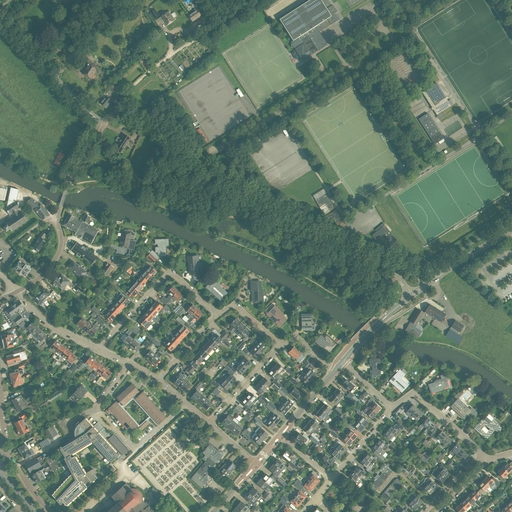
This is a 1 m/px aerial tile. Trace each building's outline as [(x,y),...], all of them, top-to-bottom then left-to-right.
[(302,40),(311,55),(316,52),(327,45),(319,32),(321,31),(322,30),(322,28),(321,27),(320,27),(319,27),(318,25),(331,17),(320,0),(310,0),(279,20),(293,41),(291,43),(292,44),(291,45),(291,47),(292,48),(293,49),(294,48),(295,49),(293,46),(297,43),(297,42),(299,41),(299,42),(302,40)] [(327,0),(320,0),(331,17),(318,25),(319,27),(320,27),(321,27),(322,28),(322,30),(339,20),(335,14),(338,12),(337,13),(333,6),(332,6),(327,0)] [(194,20),(196,23),(202,18),(197,10),(196,10),(195,10),(193,11),(193,12),(188,16),(192,21),(194,20)] [(163,22),(164,21),(167,25),(173,21),(172,20),(174,18),(169,11),(160,17),(160,18),(163,22)] [(309,57),(311,55),(302,40),(299,42),(299,41),(297,42),(297,43),(293,46),(295,49),(295,50),(296,49),(301,57),(300,58),(303,61),(309,57)] [(100,68),(91,62),(87,57),(89,56),(87,52),(81,56),(87,64),(86,66),(87,67),(83,73),(91,78),(96,71),(97,72),(100,68)] [(431,108),(432,110),(433,110),(437,115),(442,112),(451,106),(446,98),(437,83),(425,90),(425,91),(422,93),(432,108),(431,108)] [(100,103),(106,108),(112,101),(106,96),(105,96),(104,96),(101,100),(102,100),(100,103)] [(430,138),(439,131),(428,113),(418,119),(430,138)] [(200,142),(206,139),(200,128),(194,131),(200,142)] [(430,138),(435,144),(444,139),(439,131),(430,138)] [(121,154),(131,139),(124,134),(114,149),(121,154)] [(53,163),(58,166),(63,157),(58,154),(53,163)] [(11,187),(8,200),(15,201),(18,189),(11,187)] [(326,193),(315,200),(320,207),(324,215),(330,211),(336,207),(326,193)] [(31,199),(25,204),(34,209),(43,220),(49,215),(41,204),(40,205),(31,199)] [(10,211),(11,212),(15,217),(5,223),(7,225),(3,228),(6,232),(10,230),(11,232),(27,221),(28,217),(25,214),(22,213),(19,215),(15,208),(10,211)] [(337,209),(326,216),(326,218),(329,221),(333,219),(337,226),(344,221),(337,209)] [(82,223),(73,218),(74,217),(69,214),(63,225),(76,232),(74,235),(91,244),(98,231),(84,224),(84,222),(87,223),(90,217),(85,215),(82,221),(83,221),(82,223)] [(383,234),(395,249),(400,244),(390,232),(385,225),(383,223),(375,230),(376,232),(372,236),(376,240),(383,234)] [(119,247),(129,249),(133,250),(134,246),(132,245),(133,241),(130,240),(131,233),(130,232),(130,231),(125,230),(125,231),(122,231),(119,247)] [(33,247),(38,251),(45,242),(42,239),(46,235),(42,232),(37,240),(37,241),(33,247)] [(155,248),(156,253),(158,253),(158,255),(161,255),(161,256),(166,256),(165,246),(168,246),(168,239),(155,240),(155,244),(158,244),(158,248),(155,248)] [(93,264),(97,258),(80,245),(78,246),(75,244),(70,250),(82,259),(84,257),(93,264)] [(149,250),(148,252),(156,259),(158,257),(152,251),(151,252),(149,250)] [(153,263),(156,260),(149,254),(147,257),(153,263)] [(189,261),(190,275),(194,274),(194,281),(200,280),(204,275),(199,270),(197,256),(187,257),(188,261),(189,261)] [(30,271),(31,269),(30,268),(31,266),(28,265),(28,266),(27,266),(27,265),(24,263),(20,260),(19,262),(18,262),(14,268),(18,271),(18,272),(21,274),(22,274),(26,277),(30,271)] [(80,279),(86,272),(79,267),(78,266),(73,262),(69,267),(74,271),(75,272),(74,273),(80,279)] [(114,268),(108,263),(101,273),(107,277),(114,268)] [(145,266),(143,268),(144,270),(146,271),(152,277),(156,272),(150,266),(149,265),(146,267),(145,266)] [(87,274),(94,280),(97,275),(91,270),(87,274)] [(140,272),(138,274),(141,276),(147,282),(152,277),(146,271),(144,270),(141,273),(140,272)] [(69,281),(62,275),(58,279),(57,278),(54,282),(54,283),(53,285),(56,287),(57,285),(63,290),(66,285),(70,288),(73,284),(69,281)] [(143,287),(147,282),(141,276),(140,278),(137,281),(143,287)] [(212,279),(205,287),(220,300),(227,292),(212,279)] [(138,292),(143,287),(137,281),(132,286),(138,292)] [(253,299),(253,302),(261,302),(261,286),(259,286),(259,281),(250,282),(251,290),(252,290),(252,299),(253,299)] [(81,294),(82,293),(85,290),(77,283),(73,288),(77,291),(81,294)] [(161,300),(166,304),(168,303),(167,302),(170,300),(178,291),(173,286),(172,287),(169,285),(165,290),(167,292),(167,293),(170,295),(166,299),(163,297),(161,300)] [(132,286),(128,291),(129,293),(128,295),(130,297),(132,295),(134,296),(138,292),(132,286)] [(53,295),(56,298),(58,300),(59,299),(60,300),(62,298),(61,297),(59,294),(58,295),(54,291),(50,295),(42,287),(38,292),(47,300),(49,298),(50,298),(53,295)] [(167,302),(168,303),(170,305),(174,300),(177,302),(183,296),(178,291),(170,300),(167,302)] [(47,300),(38,292),(33,297),(38,301),(37,303),(39,305),(40,304),(41,305),(43,302),(44,303),(47,300)] [(117,300),(124,307),(129,302),(123,296),(124,295),(121,293),(116,299),(117,300)] [(117,300),(114,303),(110,300),(108,302),(109,302),(120,312),(124,307),(117,300)] [(18,326),(20,327),(21,329),(33,318),(32,317),(27,311),(20,301),(15,304),(14,303),(10,306),(11,307),(7,310),(18,326)] [(152,307),(158,312),(160,314),(165,309),(156,301),(152,307)] [(110,307),(107,310),(115,317),(120,312),(109,302),(107,304),(110,307)] [(272,303),(265,311),(267,314),(266,314),(280,327),(287,319),(284,317),(273,307),(275,306),(272,303)] [(441,323),(446,315),(430,304),(424,312),(436,320),(435,320),(439,322),(440,322),(441,323)] [(37,308),(42,312),(44,314),(47,312),(40,305),(37,308)] [(179,305),(173,311),(176,313),(182,307),(179,305)] [(185,316),(182,319),(186,322),(188,319),(192,316),(197,309),(192,305),(190,307),(188,305),(184,309),(187,311),(189,313),(186,317),(185,316)] [(92,309),(98,315),(101,312),(94,306),(92,309)] [(147,311),(158,321),(160,319),(155,315),(158,312),(152,307),(147,311)] [(176,313),(179,316),(184,309),(182,307),(176,313)] [(101,313),(110,322),(115,317),(107,310),(105,308),(101,313)] [(186,322),(190,326),(192,323),(191,322),(194,318),(197,320),(202,314),(197,309),(192,316),(188,319),(186,322)] [(422,332),(415,327),(424,313),(418,309),(410,322),(405,331),(418,339),(422,332)] [(143,316),(151,324),(154,321),(156,323),(158,321),(147,311),(143,316)] [(311,314),(301,314),(302,330),(314,330),(314,325),(311,325),(311,314)] [(143,316),(138,321),(147,329),(151,324),(143,316)] [(189,332),(182,326),(185,323),(178,317),(176,320),(182,325),(177,330),(178,331),(184,337),(189,332)] [(33,323),(32,323),(31,324),(29,322),(32,319),(33,318),(29,322),(21,329),(22,330),(24,331),(27,328),(31,333),(37,327),(35,325),(33,323)] [(77,324),(82,329),(87,323),(82,318),(77,324)] [(231,333),(235,329),(240,323),(238,321),(239,320),(237,318),(236,319),(235,318),(232,322),(231,320),(228,323),(232,327),(229,330),(231,333)] [(455,320),(451,327),(445,336),(459,345),(464,338),(455,332),(456,330),(459,333),(464,325),(455,320)] [(87,323),(82,329),(87,333),(88,332),(93,327),(93,326),(91,324),(92,323),(89,321),(87,323)] [(235,329),(233,331),(238,336),(238,335),(245,328),(243,325),(244,325),(242,323),(241,324),(240,323),(235,329)] [(93,327),(88,332),(93,337),(98,331),(96,329),(98,326),(95,324),(93,326),(93,327)] [(125,334),(127,336),(123,341),(128,346),(133,339),(129,335),(132,331),(137,336),(142,331),(137,327),(135,325),(132,327),(125,334)] [(36,337),(41,332),(39,330),(40,330),(38,327),(37,328),(37,327),(31,333),(30,334),(34,339),(36,337)] [(245,328),(238,335),(244,341),(246,339),(245,338),(250,332),(248,330),(248,329),(246,327),(246,328),(245,328)] [(184,337),(178,331),(176,333),(174,331),(173,332),(170,329),(169,331),(172,334),(174,336),(180,341),(184,337)] [(151,340),(154,338),(147,331),(145,334),(148,338),(151,340)] [(41,332),(36,337),(38,340),(38,341),(38,342),(39,343),(37,345),(39,347),(43,343),(41,341),(46,336),(44,334),(42,332),(41,332)] [(11,341),(13,341),(14,340),(14,337),(13,334),(5,336),(5,338),(2,339),(3,343),(11,341)] [(169,341),(175,346),(180,341),(174,336),(172,334),(170,336),(172,338),(169,341)] [(212,338),(211,339),(217,344),(219,342),(221,344),(223,342),(229,348),(232,345),(230,344),(227,340),(221,335),(220,335),(219,337),(215,334),(214,335),(213,336),(213,335),(211,337),(212,338)] [(324,351),(327,347),(332,351),(337,345),(326,335),(324,337),(321,334),(314,342),(324,351)] [(151,340),(148,338),(143,344),(145,347),(151,340)] [(154,338),(151,340),(154,343),(158,346),(160,344),(154,338)] [(11,341),(3,343),(4,349),(14,347),(13,344),(17,342),(16,339),(14,340),(13,341),(11,341)] [(133,350),(134,349),(137,352),(141,347),(133,339),(128,346),(133,350)] [(165,341),(167,343),(165,346),(171,351),(175,346),(169,341),(167,339),(165,341)] [(207,343),(206,344),(215,351),(218,348),(215,346),(217,344),(211,339),(209,341),(208,340),(206,342),(207,343)] [(145,347),(147,349),(143,354),(145,356),(145,357),(150,361),(155,355),(154,354),(155,353),(152,350),(149,348),(154,343),(151,340),(145,347)] [(56,341),(55,343),(52,341),(48,345),(50,348),(49,349),(54,354),(55,354),(61,345),(56,341)] [(244,347),(243,346),(245,343),(243,341),(237,348),(236,349),(239,352),(241,350),(244,347)] [(255,347),(261,353),(267,347),(261,341),(255,347)] [(45,343),(38,349),(41,352),(47,346),(45,343)] [(208,354),(212,349),(215,352),(215,351),(206,344),(204,346),(204,345),(202,347),(202,348),(202,349),(208,354)] [(57,361),(60,358),(61,356),(66,349),(61,345),(55,354),(54,354),(57,357),(55,360),(57,361)] [(257,357),(261,353),(255,347),(252,350),(251,350),(249,352),(255,358),(256,357),(257,357)] [(296,361),(299,363),(304,357),(294,347),(288,353),(292,356),(296,359),(295,360),(296,361)] [(16,363),(16,362),(27,359),(24,349),(23,349),(14,351),(15,352),(13,352),(13,354),(6,356),(8,366),(9,365),(9,366),(12,366),(12,365),(16,363)] [(62,360),(64,358),(66,360),(72,353),(66,349),(61,356),(60,358),(57,361),(59,363),(62,360)] [(198,353),(203,359),(208,354),(202,349),(200,351),(199,350),(198,352),(198,353)] [(68,363),(66,365),(69,368),(77,357),(72,353),(66,360),(67,360),(65,361),(68,363)] [(194,358),(193,358),(199,364),(203,359),(198,353),(196,356),(195,355),(193,357),(194,358)] [(160,360),(155,355),(150,361),(155,366),(160,360)] [(90,357),(85,364),(88,366),(87,368),(89,370),(96,361),(90,357)] [(243,360),(240,363),(246,369),(250,364),(250,363),(250,362),(245,357),(242,360),(243,360)] [(27,360),(23,364),(18,366),(19,369),(24,367),(29,362),(32,360),(30,358),(27,360)] [(194,369),(199,364),(193,358),(191,361),(190,360),(189,362),(189,363),(191,365),(190,366),(195,371),(196,370),(194,369)] [(370,366),(372,366),(372,370),(370,370),(370,375),(372,375),(372,378),(376,378),(376,375),(380,375),(380,362),(380,359),(370,359),(370,366)] [(82,361),(76,368),(79,370),(84,363),(82,361)] [(96,361),(91,368),(96,372),(101,365),(96,361)] [(305,374),(311,380),(316,374),(312,371),(315,368),(310,363),(309,364),(307,361),(303,366),(306,368),(307,367),(309,369),(305,374)] [(235,365),(233,367),(234,369),(240,374),(241,373),(242,374),(246,369),(240,363),(238,362),(236,365),(235,365)] [(74,363),(69,370),(71,373),(77,365),(74,363)] [(273,368),(279,374),(282,371),(283,373),(285,370),(277,363),(273,368)] [(92,380),(93,380),(95,377),(96,377),(98,373),(101,376),(106,369),(101,365),(96,372),(94,375),(91,378),(90,379),(92,380)] [(287,367),(285,369),(292,376),(294,374),(287,367)] [(276,377),(279,374),(273,368),(268,373),(269,374),(274,380),(277,377),(276,377)] [(12,380),(12,381),(21,378),(20,375),(24,374),(23,369),(19,370),(18,369),(14,370),(15,372),(9,374),(11,378),(10,378),(11,380),(12,380)] [(106,369),(101,376),(107,380),(112,373),(106,369)] [(226,375),(223,378),(225,379),(231,385),(236,380),(235,379),(232,376),(234,373),(231,370),(229,372),(228,372),(226,375)] [(390,381),(402,392),(409,383),(403,377),(405,374),(400,370),(390,381)] [(174,381),(174,382),(174,383),(179,387),(185,381),(190,375),(186,371),(184,373),(182,371),(178,376),(179,376),(176,380),(176,379),(174,381)] [(301,379),(307,385),(311,380),(305,374),(303,372),(296,379),(299,381),(301,379)] [(442,379),(435,381),(435,383),(429,385),(432,393),(444,389),(443,387),(448,386),(446,380),(449,379),(447,374),(441,376),(442,379)] [(21,378),(12,381),(12,382),(12,384),(13,384),(13,386),(23,383),(21,378)] [(259,383),(266,388),(268,386),(269,387),(271,385),(264,378),(259,383)] [(231,385),(225,379),(222,382),(220,381),(218,383),(225,390),(226,389),(227,390),(231,385)] [(343,382),(341,384),(341,385),(348,391),(350,392),(353,388),(354,390),(357,386),(351,381),(350,383),(346,380),(344,382),(343,382)] [(184,391),(187,388),(189,390),(193,385),(188,382),(187,383),(185,381),(179,387),(184,391)] [(276,381),(274,383),(280,389),(282,387),(276,381)] [(203,384),(200,382),(195,388),(197,390),(198,391),(203,384)] [(126,389),(133,397),(139,391),(132,383),(126,389)] [(263,391),(266,388),(259,383),(255,388),(256,388),(255,389),(260,395),(263,392),(263,391)] [(271,386),(278,392),(280,389),(274,383),(271,386)] [(31,384),(26,388),(21,391),(23,394),(27,391),(27,392),(32,389),(30,387),(32,385),(31,384)] [(69,398),(75,404),(85,394),(87,392),(83,388),(84,387),(82,385),(81,385),(80,384),(76,389),(77,390),(69,398)] [(282,387),(280,389),(287,395),(289,393),(282,387)] [(301,394),(294,388),(290,393),(297,399),(301,394)] [(126,389),(121,394),(128,402),(133,397),(126,389)] [(191,397),(196,401),(201,395),(203,393),(199,389),(198,391),(197,390),(191,397)] [(280,389),(278,392),(285,397),(287,395),(280,389)] [(337,389),(333,394),(339,399),(343,394),(337,389)] [(143,392),(142,393),(135,399),(139,404),(147,397),(143,392)] [(348,394),(352,398),(357,402),(359,399),(350,392),(348,394)] [(250,393),(246,398),(252,403),(253,404),(258,400),(250,393)] [(128,402),(121,394),(116,398),(123,406),(128,402)] [(339,399),(333,394),(329,399),(337,406),(341,401),(339,399)] [(15,406),(25,401),(24,397),(22,398),(21,395),(12,400),(15,406)] [(200,405),(201,405),(206,399),(201,395),(196,401),(199,403),(198,404),(200,405)] [(269,401),(269,402),(262,396),(260,398),(267,404),(269,401)] [(151,402),(147,397),(139,404),(144,409),(151,402)] [(246,398),(241,402),(242,403),(241,404),(246,408),(244,410),(251,416),(254,414),(251,412),(250,411),(252,408),(250,407),(253,404),(252,403),(246,398)] [(260,398),(258,400),(265,406),(267,404),(260,398)] [(281,403),(282,404),(289,409),(293,404),(287,400),(285,398),(281,403)] [(371,403),(368,406),(376,413),(380,408),(374,403),(375,402),(370,398),(368,401),(371,403)] [(28,399),(25,401),(15,406),(19,412),(25,408),(28,406),(26,403),(29,402),(28,399)] [(206,399),(201,405),(206,409),(207,409),(209,407),(208,407),(211,403),(206,399)] [(468,416),(469,416),(469,418),(470,419),(471,419),(473,417),(473,416),(477,412),(472,408),(470,410),(458,399),(451,407),(458,413),(465,419),(468,416)] [(270,406),(274,410),(276,408),(269,401),(267,404),(270,406)] [(116,402),(108,409),(113,414),(121,407),(116,402)] [(156,407),(151,402),(144,409),(148,414),(156,407)] [(267,404),(265,406),(272,412),(274,410),(270,406),(267,404)] [(282,404),(278,409),(279,410),(285,414),(289,409),(282,404)] [(320,409),(327,415),(331,410),(325,404),(320,409)] [(376,413),(368,406),(366,405),(361,412),(362,413),(362,414),(366,416),(367,415),(372,419),(375,416),(374,415),(376,413)] [(414,405),(406,413),(408,415),(411,418),(418,409),(414,405)] [(345,413),(337,406),(335,409),(343,416),(345,413)] [(118,419),(126,412),(121,407),(113,414),(118,419)] [(161,413),(156,407),(148,414),(153,420),(161,413)] [(356,412),(360,416),(362,414),(362,413),(361,412),(358,410),(356,407),(354,409),(357,412),(356,412)] [(320,409),(316,414),(322,420),(323,420),(325,421),(322,424),(327,428),(331,432),(332,430),(334,429),(333,429),(325,421),(329,417),(327,415),(320,409)] [(343,416),(335,409),(333,411),(341,418),(343,416)] [(423,414),(418,409),(413,415),(416,418),(415,418),(417,420),(423,414)] [(26,411),(20,415),(21,416),(22,416),(24,420),(29,417),(26,411)] [(123,425),(131,418),(126,412),(118,419),(123,425)] [(161,413),(153,420),(158,425),(166,418),(161,413)] [(276,424),(280,419),(273,413),(269,418),(276,424)] [(222,423),(227,427),(232,421),(235,418),(229,414),(222,423)] [(500,425),(497,422),(495,424),(492,421),(494,419),(489,414),(483,421),(482,420),(474,428),(487,439),(495,430),(498,433),(503,429),(499,426),(500,425)] [(254,419),(257,421),(261,425),(263,422),(256,416),(255,417),(254,419)] [(358,422),(364,427),(369,422),(362,417),(358,422)] [(57,449),(59,452),(61,451),(65,458),(64,458),(72,474),(68,477),(69,477),(66,479),(66,480),(63,482),(64,482),(61,484),(62,485),(59,487),(59,488),(56,489),(57,490),(54,492),(55,493),(52,495),(61,505),(61,504),(63,502),(66,506),(98,478),(95,475),(97,473),(94,469),(86,474),(75,456),(72,458),(70,455),(69,456),(68,455),(91,441),(92,443),(92,442),(93,443),(94,442),(112,461),(111,462),(111,463),(117,457),(119,458),(121,457),(121,458),(122,458),(123,458),(124,458),(124,457),(124,456),(123,455),(129,450),(115,434),(110,437),(108,435),(109,434),(104,428),(98,422),(93,427),(85,418),(80,423),(79,421),(76,423),(77,425),(77,426),(76,427),(76,428),(75,428),(75,429),(75,430),(75,431),(74,432),(74,433),(74,434),(75,435),(75,436),(75,437),(76,438),(76,439),(62,448),(61,447),(57,449)] [(138,426),(131,418),(123,425),(127,429),(130,426),(132,428),(131,429),(133,430),(138,426)] [(428,428),(433,422),(428,418),(422,425),(421,424),(419,427),(421,429),(425,426),(427,428),(428,428)] [(269,421),(267,420),(264,423),(272,429),(276,424),(270,419),(269,421)] [(312,419),(308,424),(316,432),(320,427),(321,429),(322,428),(325,430),(327,428),(322,424),(320,426),(312,419)] [(399,419),(397,421),(399,423),(404,428),(407,425),(399,419)] [(19,435),(28,431),(26,426),(25,427),(21,420),(15,423),(18,430),(17,430),(19,435)] [(140,431),(149,424),(149,423),(147,421),(138,429),(140,431)] [(237,425),(232,421),(227,427),(229,428),(229,429),(231,431),(232,431),(237,425)] [(255,432),(256,433),(263,439),(267,434),(261,428),(262,426),(261,425),(257,421),(255,423),(259,427),(255,432)] [(237,425),(232,431),(237,435),(238,435),(239,433),(242,429),(240,427),(242,424),(239,422),(237,425)] [(364,427),(358,422),(354,426),(350,423),(349,425),(352,428),(355,431),(356,429),(360,432),(363,429),(364,427)] [(438,427),(433,422),(428,428),(427,428),(424,431),(427,434),(431,437),(437,431),(436,429),(438,427)] [(394,428),(391,426),(388,430),(396,437),(402,430),(404,428),(399,423),(394,428)] [(308,424),(303,429),(311,435),(313,432),(314,434),(316,432),(308,424)] [(348,424),(346,427),(351,431),(346,435),(353,441),(357,436),(353,432),(355,431),(352,428),(349,425),(348,424)] [(50,427),(45,430),(50,439),(56,436),(50,427)] [(404,428),(402,430),(407,434),(406,435),(409,438),(412,435),(410,433),(407,430),(404,428)] [(339,436),(332,430),(330,433),(332,435),(336,439),(339,436)] [(396,438),(396,437),(388,430),(384,435),(391,441),(392,439),(391,438),(393,436),(396,438)] [(253,439),(256,442),(258,444),(259,444),(263,439),(256,433),(255,432),(251,437),(249,435),(250,433),(247,431),(243,436),(249,440),(251,438),(253,440),(253,439)] [(437,441),(439,439),(442,441),(447,435),(443,431),(435,439),(437,441)] [(351,443),(353,441),(346,435),(344,433),(340,438),(349,446),(351,443)] [(295,439),(295,440),(297,442),(297,441),(302,445),(306,440),(299,434),(296,436),(297,437),(295,439)] [(447,435),(442,441),(445,444),(443,446),(445,448),(447,447),(446,446),(452,440),(447,435)] [(315,443),(318,446),(320,443),(312,437),(310,439),(314,442),(315,443)] [(38,447),(40,445),(42,449),(51,443),(48,438),(37,445),(38,447)] [(380,439),(376,444),(382,449),(384,451),(388,447),(380,439)] [(324,440),(318,447),(322,450),(325,447),(323,446),(326,442),(324,440)] [(18,449),(21,454),(29,450),(25,444),(18,449)] [(207,477),(206,476),(223,455),(209,444),(202,453),(205,456),(202,459),(205,461),(190,479),(201,488),(208,480),(207,479),(207,477)] [(339,444),(335,449),(334,449),(341,455),(345,449),(339,444)] [(382,449),(376,444),(372,448),(375,451),(374,453),(382,460),(384,458),(382,456),(385,452),(384,451),(382,449)] [(457,444),(449,453),(453,457),(462,448),(457,444)] [(334,449),(335,449),(332,447),(330,449),(333,451),(330,454),(337,460),(340,457),(339,456),(341,455),(334,449)] [(468,456),(465,454),(466,453),(462,448),(453,457),(459,462),(460,460),(462,462),(468,456)] [(22,454),(25,459),(34,454),(32,451),(30,453),(29,450),(22,454)] [(288,465),(289,466),(293,469),(297,472),(298,470),(298,471),(302,466),(299,464),(297,467),(291,462),(294,458),(296,456),(290,451),(289,453),(286,451),(282,456),(289,463),(288,465)] [(364,457),(364,458),(370,463),(371,463),(373,461),(374,462),(376,460),(373,458),(368,453),(367,454),(366,454),(364,457)] [(31,475),(36,483),(48,476),(49,476),(61,469),(53,454),(51,455),(45,458),(39,462),(41,466),(47,462),(50,466),(43,470),(43,469),(40,471),(39,470),(31,475)] [(326,454),(320,461),(323,463),(329,469),(334,463),(328,458),(329,457),(326,454)] [(30,472),(41,466),(39,462),(45,458),(43,455),(36,459),(37,458),(25,465),(30,472)] [(367,471),(373,465),(371,464),(371,463),(370,463),(364,458),(360,462),(367,468),(365,469),(367,471)] [(275,463),(274,464),(281,471),(284,468),(285,469),(287,467),(278,459),(277,461),(276,460),(274,463),(275,463)] [(228,460),(217,473),(225,479),(236,467),(228,460)] [(507,463),(502,467),(508,473),(511,469),(511,461),(509,465),(507,463)] [(447,468),(442,463),(440,465),(439,465),(439,466),(437,467),(437,468),(437,469),(446,478),(450,474),(445,469),(447,468)] [(454,469),(448,463),(446,465),(452,471),(454,469)] [(281,471),(274,464),(272,466),(272,465),(270,467),(271,468),(269,469),(277,476),(278,477),(280,475),(280,474),(282,472),(281,472),(281,471)] [(385,464),(379,470),(382,473),(383,473),(387,467),(387,468),(388,466),(385,464)] [(289,466),(287,468),(291,472),(292,471),(295,474),(297,472),(293,469),(289,466)] [(354,467),(352,470),(353,471),(352,471),(358,476),(359,477),(361,479),(366,473),(361,468),(359,469),(358,468),(356,467),(355,468),(354,467)] [(389,475),(392,472),(387,468),(387,467),(383,473),(388,475),(389,475)] [(504,483),(506,481),(503,478),(508,473),(502,467),(497,472),(500,474),(497,476),(504,483)] [(421,469),(421,471),(427,476),(429,474),(428,473),(426,471),(424,468),(422,468),(421,469)] [(446,478),(437,469),(436,469),(435,469),(434,471),(433,471),(433,472),(431,474),(435,478),(436,476),(442,482),(446,478)] [(352,471),(348,476),(355,482),(357,480),(357,479),(359,477),(358,476),(352,471)] [(313,472),(307,479),(315,486),(316,485),(317,485),(318,483),(320,481),(316,478),(318,476),(313,472)] [(269,485),(271,483),(273,485),(275,482),(283,489),(285,486),(284,486),(285,486),(277,479),(275,482),(266,474),(264,475),(264,474),(262,477),(261,479),(269,485)] [(488,476),(483,480),(490,487),(494,482),(498,486),(500,484),(494,477),(492,479),(488,476)] [(285,486),(287,484),(279,477),(277,479),(285,486)] [(424,481),(434,491),(438,487),(433,482),(435,481),(431,477),(429,478),(428,477),(428,478),(427,478),(426,478),(425,479),(425,480),(425,481),(424,481)] [(267,492),(265,494),(270,498),(270,499),(272,497),(271,497),(272,496),(268,493),(270,490),(267,488),(269,485),(261,479),(260,480),(258,482),(257,484),(267,492)] [(303,484),(303,483),(301,481),(298,479),(295,483),(302,489),(304,487),(305,486),(303,484)] [(305,481),(303,483),(303,484),(305,486),(311,491),(315,486),(309,480),(307,479),(305,481)] [(479,490),(485,496),(487,494),(485,492),(490,487),(483,480),(478,485),(481,488),(479,490)] [(424,489),(430,495),(434,491),(424,481),(420,485),(424,489)] [(142,511),(147,507),(142,501),(142,500),(142,497),(141,495),(140,492),(138,491),(136,490),(135,489),(133,489),(131,489),(126,483),(112,496),(114,499),(112,501),(112,502),(114,503),(103,511),(142,511)] [(295,483),(293,485),(300,491),(302,489),(295,483)] [(250,491),(249,493),(257,500),(259,497),(260,498),(262,495),(253,488),(252,489),(250,491)] [(293,495),(302,502),(302,501),(303,501),(304,500),(304,499),(306,497),(297,490),(293,495)] [(485,496),(479,490),(477,492),(474,490),(469,495),(476,501),(481,496),(483,498),(485,496)] [(161,495),(157,491),(152,496),(156,499),(161,495)] [(408,497),(418,506),(422,502),(416,497),(418,495),(414,491),(408,496),(408,497)] [(257,500),(249,493),(248,494),(247,494),(245,496),(246,496),(245,498),(254,505),(256,503),(255,502),(257,500)] [(281,498),(282,499),(284,501),(289,505),(291,502),(297,507),(302,502),(294,495),(290,500),(284,495),(281,498)] [(465,499),(471,505),(476,501),(469,495),(465,499)] [(418,506),(408,497),(403,502),(407,506),(408,504),(414,510),(418,506)] [(280,501),(283,505),(279,510),(280,511),(290,511),(286,508),(289,505),(284,501),(282,499),(280,501)] [(460,504),(466,510),(471,505),(465,499),(460,504)] [(238,506),(237,507),(242,511),(248,511),(250,510),(241,502),(240,503),(239,503),(238,505),(238,506)]
